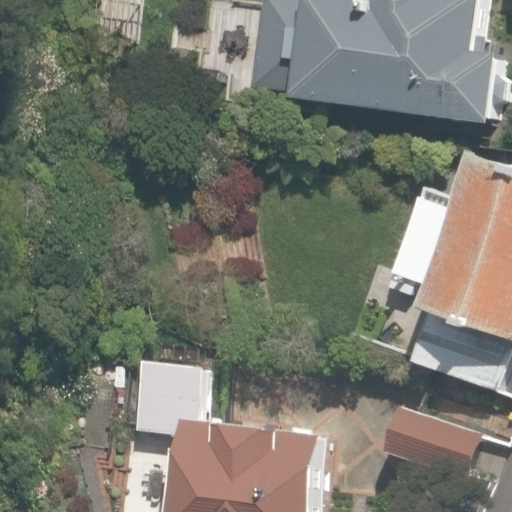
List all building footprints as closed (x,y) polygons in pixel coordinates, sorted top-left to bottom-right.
[(493,0),(379,0),(379,8),(307,0),(265,0),(255,87),(304,93),(302,107),(504,131),(511,61),(511,23),(491,21),(493,0)] [(511,175),(500,171),(444,332),(511,355),(511,175)] [(472,211),(427,196),(396,285),(441,301),(472,211)] [(223,369),(156,359),(146,426),(212,437),(223,369)] [(409,411),(401,461),(483,475),(491,425),(409,411)] [(328,511),(335,457),(186,438),(176,511),(328,511)]
